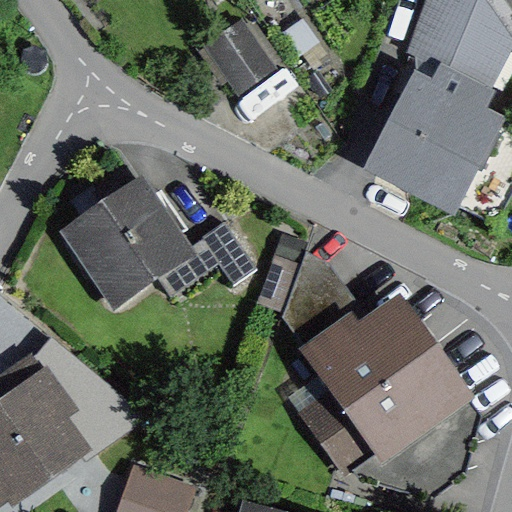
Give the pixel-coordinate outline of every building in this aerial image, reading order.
[(477,0),(433,0),(406,81),(482,124),(510,48),(477,0)] [(247,104),(292,67),(251,18),(207,55),(247,104)] [(482,124),(406,81),(357,171),(449,222),(500,134),(482,124)] [(143,177),(51,236),(105,320),(157,288),(197,260),(191,252),(143,177)] [(197,260),(157,288),(170,306),(217,274),(229,293),(255,275),(224,230),(191,252),(197,260)] [(371,466),(465,404),(388,288),(294,349),(371,466)] [(43,371),(0,399),(0,511),(13,511),(99,455),(43,371)] [(134,468),(124,511),(195,511),(202,484),(134,468)]
